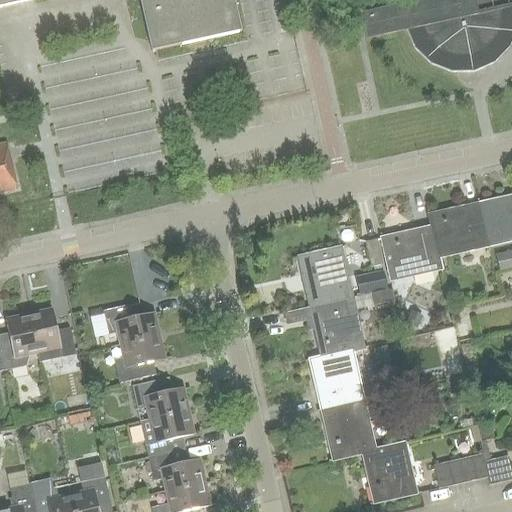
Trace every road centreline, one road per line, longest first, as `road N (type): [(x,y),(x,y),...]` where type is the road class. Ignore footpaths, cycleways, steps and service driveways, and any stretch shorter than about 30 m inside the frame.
road 1 (residential): [(202,218),(511,151)]
road 2 (residential): [(271,511),(202,218)]
road 3 (residential): [(0,260),(202,218)]
